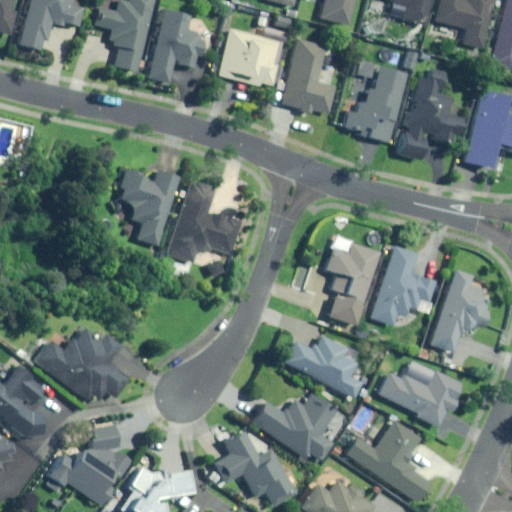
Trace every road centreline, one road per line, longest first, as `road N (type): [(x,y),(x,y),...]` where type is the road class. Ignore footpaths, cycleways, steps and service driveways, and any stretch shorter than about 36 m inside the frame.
road 1 (residential): [(0,80),(195,128),(302,167)]
road 2 (residential): [(184,401),(245,327),(302,167)]
road 3 (residential): [(302,167),(375,194),(511,226)]
